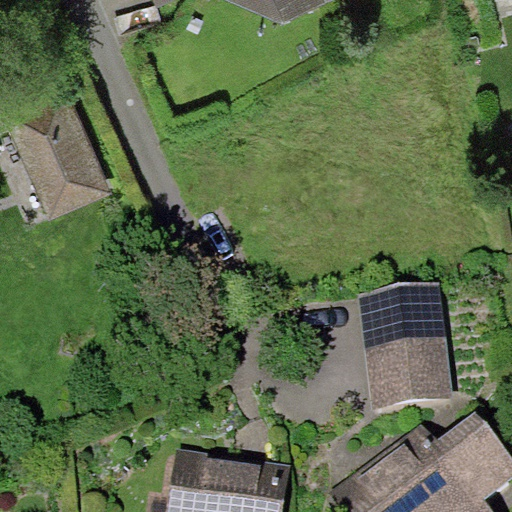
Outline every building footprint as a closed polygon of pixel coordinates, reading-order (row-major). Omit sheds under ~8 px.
[(230,0),(282,24),(338,0),(230,0)] [(75,81),(10,109),(57,220),(123,192),(75,81)] [(220,216),(198,226),(225,286),(247,276),(220,216)] [(445,282),(367,292),(382,419),(460,410),(445,282)] [(452,423),(340,503),(345,511),(511,511),(511,442),(499,424),(468,445),(452,423)] [(294,511),(299,480),(183,461),(174,511),(294,511)]
